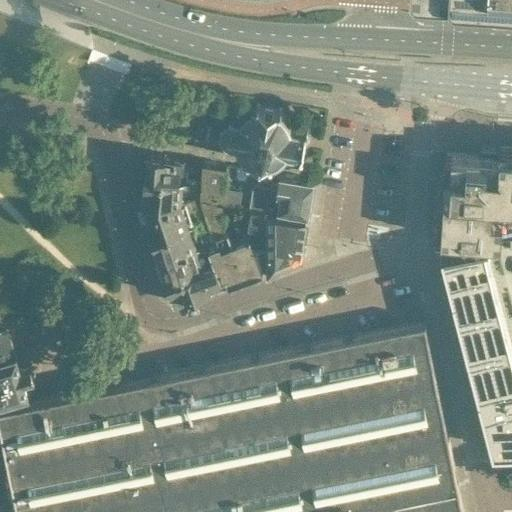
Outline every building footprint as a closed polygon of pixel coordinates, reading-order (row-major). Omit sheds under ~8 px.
[(308,129),(308,128),(307,126),(306,126),(304,127),(304,128),(292,125),(290,122),(289,119),(287,116),(284,113),(282,110),(282,109),(281,108),(280,107),(279,108),(279,109),(259,105),(259,104),(257,103),(256,104),(256,106),(252,107),(249,109),(246,111),(244,113),(241,116),(231,114),(231,113),(230,113),(230,114),(201,109),(196,134),(208,136),(206,144),(242,151),(247,156),(246,158),(247,159),(249,159),(250,158),(269,161),(269,162),(270,163),(271,163),(272,162),(273,160),(276,159),(279,157),(282,155),(285,153),(287,150),(300,152),(300,153),(301,154),(302,155),(303,154),(304,152),(303,151),(302,151),(306,130),(307,130),(308,129)] [(442,214),(441,235),(448,235),(448,240),(445,241),(445,250),(489,241),(501,239),(503,216),(491,216),(493,197),(511,198),(511,149),(500,148),(499,156),(480,154),(480,153),(477,153),(468,153),(465,150),(462,152),(447,151),(442,214)] [(145,161),(144,176),(180,179),(185,180),(186,167),(192,168),(192,158),(148,152),(147,161),(145,161)] [(223,185),(227,164),(203,160),(200,200),(206,201),(223,201),(223,195),(224,195),(225,185),(223,185)] [(251,201),(250,206),(267,209),(277,211),(308,216),(315,178),(280,172),(278,182),(271,181),(271,184),(254,181),(251,201)] [(144,204),(139,205),(143,216),(147,214),(182,203),(179,194),(180,179),(144,176),(143,190),(143,191),(145,191),(144,204)] [(223,195),(223,201),(224,202),(242,205),(245,189),(225,185),(224,195),(223,195)] [(182,203),(147,214),(150,221),(148,222),(153,236),(189,224),(184,211),(193,208),(192,207),(198,205),(196,199),(189,200),(182,203)] [(206,201),(200,200),(211,232),(211,234),(208,235),(210,241),(208,242),(209,247),(223,284),(262,270),(260,264),(256,251),(252,240),(250,236),(233,242),(228,231),(223,220),(224,202),(223,201),(206,201)] [(242,205),(239,223),(268,228),(268,235),(254,235),(250,234),(250,236),(252,240),(256,251),(260,264),(267,264),(267,270),(267,271),(302,257),(308,216),(277,211),(267,209),(250,206),(245,205),(242,205)] [(200,244),(198,238),(193,223),(189,224),(153,236),(157,250),(159,250),(162,258),(200,244)] [(200,244),(162,258),(164,265),(162,265),(167,280),(211,265),(204,248),(209,247),(208,242),(210,241),(208,235),(198,238),(200,244)] [(445,250),(442,251),(493,447),(497,447),(497,446),(511,446),(511,406),(508,406),(507,401),(511,400),(510,395),(511,394),(511,360),(511,357),(511,356),(511,350),(511,349),(511,348),(509,337),(508,337),(506,329),(504,330),(501,317),(503,317),(496,290),(494,290),(490,278),(493,277),(491,270),(489,263),(487,263),(485,258),(488,258),(486,250),(484,244),(489,243),(491,250),(499,248),(497,240),(489,242),(489,241),(445,250)] [(223,284),(209,247),(204,248),(211,265),(167,280),(172,294),(174,293),(176,301),(223,284)] [(0,300),(0,400),(29,392),(28,390),(25,378),(33,375),(35,375),(34,373),(32,365),(31,363),(30,364),(21,366),(21,367),(21,366),(17,355),(17,353),(12,336),(0,300)] [(464,511),(426,321),(425,318),(423,319),(0,404),(0,418),(17,500),(0,503),(0,511),(464,511)]
